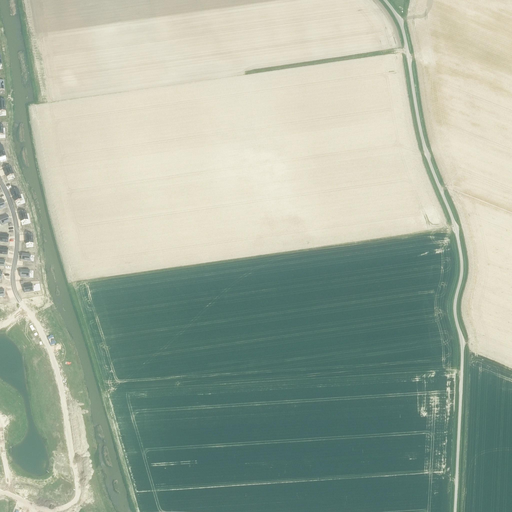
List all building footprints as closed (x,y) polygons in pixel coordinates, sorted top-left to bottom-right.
[(10,166),(4,169),(7,177),(13,175),(10,166)] [(15,191),(12,193),(16,203),(18,202),(21,201),(22,201),(21,200),(20,196),(18,190),(15,191)] [(26,212),(19,213),(21,222),(24,221),(27,220),(27,221),(28,220),(27,217),(26,215),(26,212)] [(7,215),(0,217),(0,220),(1,224),(1,225),(4,224),(7,223),(10,222),(7,215)] [(0,241),(2,242),(5,242),(8,243),(9,236),(0,234),(0,241)] [(32,285),(23,286),(24,293),(28,293),(28,292),(30,292),(33,292),(33,291),(33,288),(32,285)]
